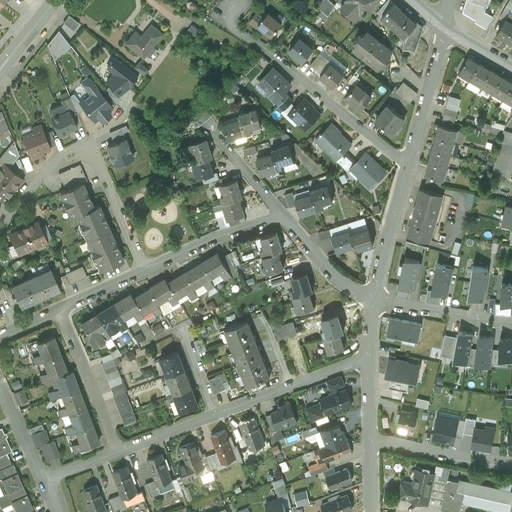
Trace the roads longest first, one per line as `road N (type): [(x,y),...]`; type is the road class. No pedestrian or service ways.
road 1 (residential): [(119,454),(368,357)]
road 2 (residential): [(146,272),(98,161),(84,153),(46,171),(0,230)]
road 3 (residential): [(407,164),(214,18)]
road 4 (residential): [(119,454),(60,311)]
road 5 (residential): [(280,216),(146,272)]
road 6 (residential): [(370,440),(511,468)]
road 7 (residential): [(444,26),(407,164)]
road 8 (residential): [(511,325),(374,295)]
road 9 (residential): [(407,164),(374,295)]
road 10 (residential): [(374,295),(335,280),(280,216)]
